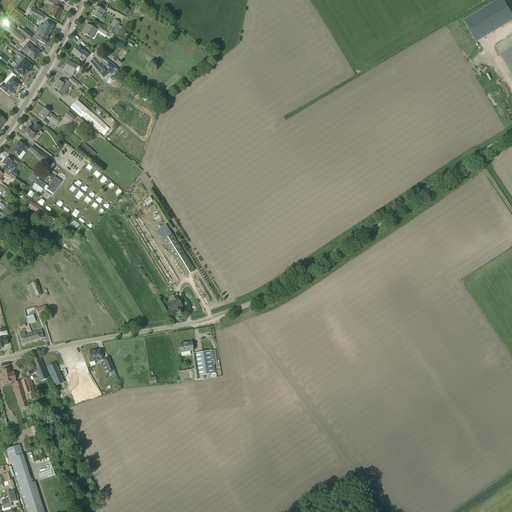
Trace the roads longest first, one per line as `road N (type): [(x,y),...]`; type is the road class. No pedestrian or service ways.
road 1 (unclassified): [(511,133),(253,300),(198,321),(0,360)]
road 2 (tertiary): [(0,140),(82,0)]
